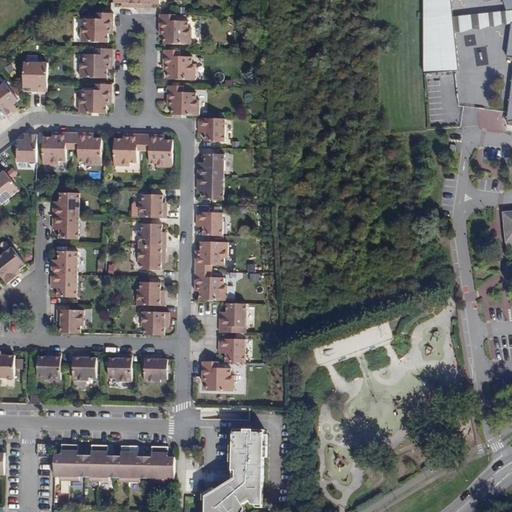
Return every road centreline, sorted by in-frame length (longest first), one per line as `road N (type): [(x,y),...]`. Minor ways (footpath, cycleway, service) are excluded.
road 1 (residential): [(180,344),(184,135),(146,123)]
road 2 (residential): [(28,424),(178,428),(180,344)]
road 3 (residential): [(146,123),(148,21),(119,21),(116,122)]
road 4 (residential): [(35,341),(180,344)]
road 5 (unknown): [(178,428),(234,421),(272,427),(282,472)]
road 6 (residential): [(116,122),(29,120),(0,141)]
